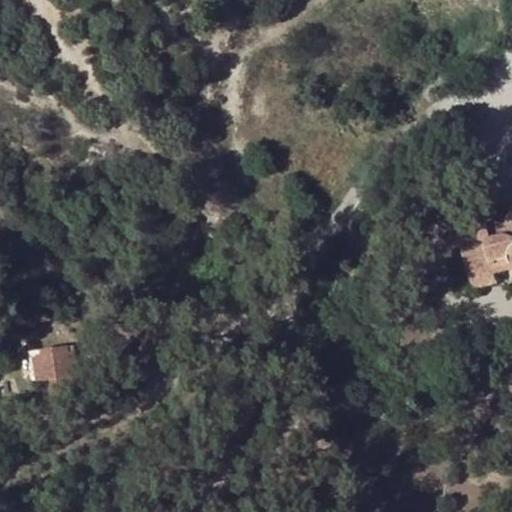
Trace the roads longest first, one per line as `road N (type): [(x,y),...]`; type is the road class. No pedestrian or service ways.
road 1 (track): [(40,0),(88,82),(148,144),(252,223),(266,310)]
road 2 (unclassified): [(0,425),(127,412),(266,310)]
